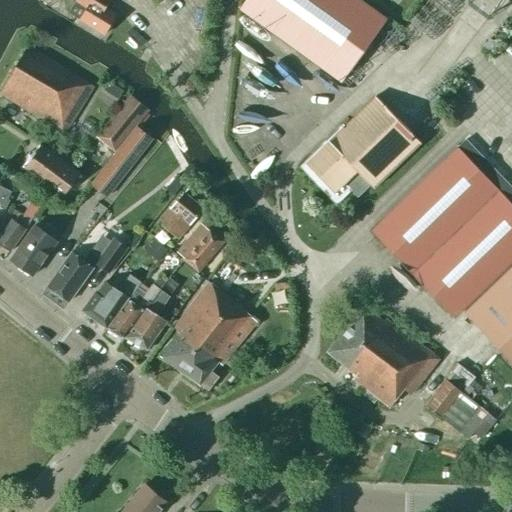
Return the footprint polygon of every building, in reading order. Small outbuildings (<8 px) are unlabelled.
[(115,15),(106,9),(111,0),(74,0),(75,0),(87,8),(79,20),(102,35),(115,15)] [(356,0),(247,0),(241,10),(341,83),(386,21),(356,0)] [(92,87),(27,46),(0,93),(0,94),(64,133),(92,87)] [(420,142),(403,125),(375,96),(306,163),(303,160),(298,166),(335,205),(350,190),(357,197),(369,184),(372,187),(420,142)] [(96,139),(116,154),(137,127),(149,111),(130,97),(96,139)] [(137,127),(116,154),(92,185),(105,196),(144,146),(151,137),(137,127)] [(78,174),(40,143),(22,166),(25,167),(62,196),(78,174)] [(453,316),(462,308),(511,264),(511,205),(457,148),(370,230),(453,316)] [(0,172),(0,206),(6,209),(10,199),(8,198),(11,192),(0,186),(0,179),(3,174),(0,172)] [(180,174),(167,189),(175,195),(187,180),(180,174)] [(178,239),(202,209),(184,195),(172,210),(171,209),(159,224),(178,239)] [(22,214),(16,223),(19,225),(25,229),(31,221),(43,204),(34,197),(22,214)] [(0,246),(8,252),(25,229),(19,225),(16,223),(11,220),(0,236),(0,246)] [(224,242),(208,229),(199,223),(176,252),(184,258),(182,261),(198,274),(224,242)] [(32,276),(56,242),(33,226),(9,260),(32,276)] [(107,274),(126,248),(113,238),(98,258),(89,251),(82,261),(70,253),(46,286),(68,302),(92,268),(94,265),(107,274)] [(144,251),(146,253),(158,262),(168,250),(154,239),(144,251)] [(511,264),(462,308),(511,360),(511,264)] [(137,287),(124,305),(127,301),(107,329),(121,340),(143,312),(159,290),(162,293),(171,282),(159,274),(145,293),(137,287)] [(106,329),(124,305),(137,287),(140,284),(129,276),(117,292),(105,284),(97,294),(96,293),(82,312),(106,329)] [(159,290),(143,312),(126,338),(146,350),(165,322),(157,317),(181,287),(173,280),(171,282),(162,293),(159,290)] [(220,366),(254,321),(207,283),(172,329),(177,332),(159,356),(199,385),(199,384),(207,390),(217,378),(209,371),(216,362),(220,366)] [(409,395),(437,358),(384,319),(382,322),(361,306),(326,352),(356,374),(352,380),(389,408),(402,390),(409,395)] [(452,372),(445,380),(445,379),(425,405),(456,430),(467,439),(472,432),(491,447),(506,428),(476,404),(485,393),(476,385),(479,381),(456,363),(450,370),(452,372)] [(158,511),(167,502),(143,484),(120,511),(158,511)]
